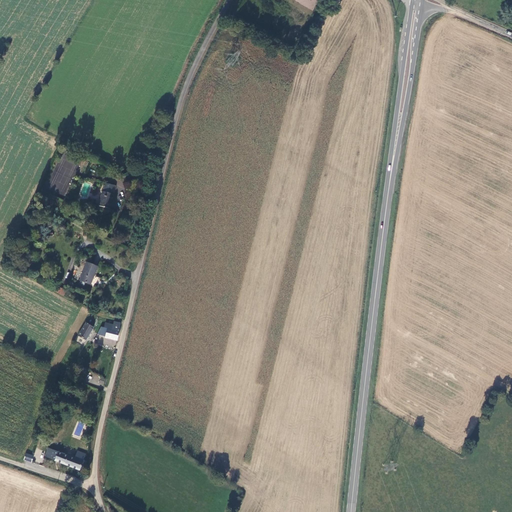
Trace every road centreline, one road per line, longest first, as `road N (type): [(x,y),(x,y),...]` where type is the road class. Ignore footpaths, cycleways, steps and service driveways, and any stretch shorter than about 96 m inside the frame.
road 1 (secondary): [(417,0),(350,511)]
road 2 (unclassified): [(230,0),(180,99),(98,431),(95,485)]
